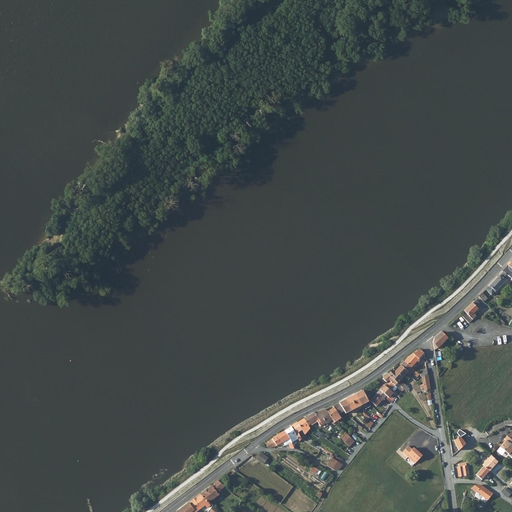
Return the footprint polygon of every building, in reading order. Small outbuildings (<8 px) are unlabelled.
[(511,262),(505,270),(503,272),(504,273),(509,279),(511,281),(511,282),(511,262)] [(509,279),(504,273),(490,287),(486,290),(493,296),(509,279)] [(482,294),(479,297),(484,302),(488,299),(482,294)] [(464,312),(465,313),(470,318),(473,321),(475,318),(476,318),(474,315),(482,306),(476,300),(464,312)] [(484,320),(489,322),(491,322),(495,315),(489,311),(484,320)] [(465,313),(461,316),(469,324),(473,321),(470,318),(465,313)] [(433,344),(439,348),(439,350),(441,349),(440,347),(443,343),(447,339),(442,333),(435,339),(433,344)] [(440,352),(440,350),(439,350),(439,348),(433,344),(436,363),(438,363),(438,361),(440,361),(440,357),(443,356),(442,352),(440,352)] [(409,357),(405,362),(412,368),(424,354),(420,350),(409,357)] [(415,371),(412,368),(405,362),(401,365),(408,372),(410,371),(413,374),(415,371)] [(402,379),(408,372),(401,365),(395,373),(392,371),(389,375),(398,384),(407,393),(410,389),(405,385),(404,385),(402,383),(404,381),(402,379)] [(425,392),(431,390),(428,374),(428,375),(423,378),(422,379),(424,386),(421,386),(422,390),(424,389),(425,392)] [(395,387),(398,384),(389,375),(388,375),(383,379),(387,383),(389,381),(395,387)] [(392,390),(395,387),(389,381),(387,383),(384,386),(393,394),(395,392),(392,390)] [(393,394),(384,386),(380,391),(386,397),(390,400),(392,402),(394,400),(390,397),(393,394)] [(369,403),(370,402),(363,391),(357,394),(363,406),(369,403)] [(389,402),(390,400),(386,397),(380,391),(376,396),(382,402),(385,398),(389,402)] [(351,412),(363,406),(357,394),(346,400),(351,412)] [(377,407),(382,402),(376,396),(371,402),(377,407)] [(339,403),(345,412),(347,414),(351,412),(346,400),(339,403)] [(340,415),(345,412),(339,403),(333,407),(334,408),(340,415)] [(334,408),(328,412),(332,420),(334,422),(340,419),(337,416),(340,415),(334,408)] [(319,413),(325,423),(326,424),(330,421),(333,425),(335,424),(332,420),(328,412),(326,410),(319,413)] [(315,413),(304,419),(308,426),(318,420),(317,418),(316,415),(315,413)] [(316,415),(317,418),(318,420),(322,425),(325,423),(319,413),(316,415)] [(305,435),(310,429),(308,426),(304,419),(298,424),(302,431),(305,435)] [(374,427),(375,425),(374,424),(368,419),(365,424),(370,429),(371,427),(374,427)] [(291,428),(298,439),(300,442),(301,439),(298,433),(302,431),(298,424),(291,428)] [(292,443),(298,439),(291,428),(285,431),(290,439),(292,443)] [(290,439),(285,431),(279,435),(283,443),(290,439)] [(351,444),(354,441),(349,437),(345,433),(341,437),(351,444)] [(283,443),(279,435),(272,440),(277,447),(283,443)] [(511,441),(505,436),(503,440),(505,441),(503,444),(502,444),(499,448),(509,455),(511,450),(511,441)] [(349,447),(351,444),(341,437),(339,440),(349,447)] [(460,451),(469,443),(467,440),(465,438),(462,440),(460,438),(455,441),(460,451)] [(277,447),(272,440),(266,445),(270,449),(277,447)] [(409,446),(403,453),(415,464),(423,456),(414,448),(412,450),(409,446)] [(269,459),(265,456),(262,454),(257,460),(266,466),(267,465),(265,464),(269,459)] [(482,466),(484,467),(489,472),(491,470),(493,471),(498,465),(497,464),(498,463),(491,457),(482,466)] [(331,458),(325,466),(334,471),(338,470),(342,465),(331,458)] [(481,482),(489,472),(484,467),(476,476),(478,478),(475,481),(481,482)] [(468,477),(467,468),(459,469),(458,469),(459,477),(468,477)] [(224,489),(218,481),(214,485),(220,492),(224,489)] [(482,486),(475,486),(471,489),(476,493),(474,495),(475,497),(479,500),(481,500),(481,501),(484,503),(485,503),(493,494),(482,486)] [(219,497),(211,487),(200,495),(207,504),(209,503),(212,501),(218,497),(219,497)] [(200,495),(177,511),(193,511),(194,511),(197,511),(199,511),(203,509),(206,511),(218,511),(213,507),(214,507),(209,503),(207,504),(200,495)]
